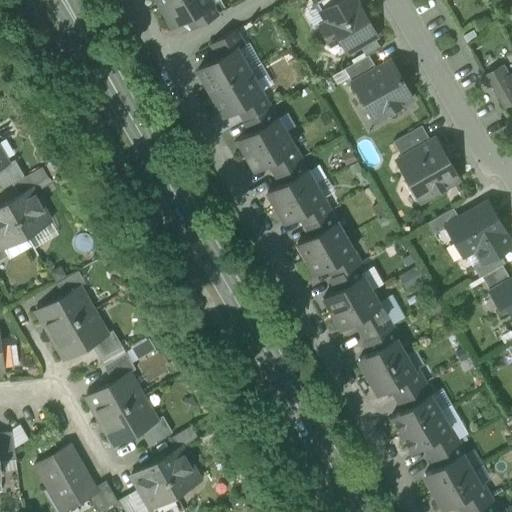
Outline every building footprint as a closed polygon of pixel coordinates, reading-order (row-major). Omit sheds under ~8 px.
[(156,0),(162,9),(177,0),(156,0)] [(188,18),(212,4),(210,0),(177,0),(162,9),(172,27),(185,20),(188,18)] [(313,0),(320,12),(341,0),(313,0)] [(340,39),(347,53),(376,36),(357,4),(352,7),(348,0),(341,0),(320,12),(326,22),(319,26),(330,44),(340,39)] [(190,29),(191,30),(219,14),(212,4),(188,18),(194,28),(190,29)] [(185,20),(190,29),(194,28),(188,18),(185,20)] [(211,44),(219,58),(236,48),(236,49),(243,45),(235,31),(211,44)] [(463,37),(467,43),(477,37),(473,31),(463,37)] [(236,49),(248,71),(261,64),(248,42),(243,45),(236,49)] [(197,70),(210,93),(248,71),(236,49),(236,48),(219,58),(197,70)] [(344,69),(352,83),(376,69),(368,55),(344,69)] [(352,83),(373,119),(385,112),(388,117),(402,109),(400,106),(412,99),(390,61),(376,69),(352,83)] [(273,86),(261,64),(248,71),(261,93),(263,92),(273,86)] [(487,75),(504,106),(511,102),(511,93),(504,79),(510,76),(504,65),(487,75)] [(261,93),(248,71),(210,93),(223,115),(235,108),(261,93)] [(243,122),(248,119),(270,107),(271,106),(263,92),(261,93),(235,108),(243,122)] [(276,118),(270,107),(248,119),(255,130),(276,118)] [(237,140),(246,155),(285,133),(276,118),(255,130),(237,140)] [(393,142),(401,157),(430,141),(421,126),(393,142)] [(294,148),(285,133),(246,155),(255,170),(272,160),(294,148)] [(419,194),(422,201),(458,180),(447,161),(444,163),(436,149),(439,147),(434,138),(430,141),(401,157),(396,160),(406,177),(405,183),(410,191),(419,194)] [(272,160),(278,171),(300,159),(294,148),(272,160)] [(0,186),(1,189),(12,183),(24,176),(14,159),(7,163),(7,164),(0,167),(0,186)] [(306,170),(300,159),(278,171),(285,182),(306,170)] [(41,166),(24,176),(12,183),(18,194),(30,187),(36,183),(47,177),(41,166)] [(267,192),(276,207),(315,185),(306,170),(285,182),(267,192)] [(36,183),(40,189),(51,183),(47,177),(36,183)] [(323,200),(315,185),(276,207),(285,222),(302,212),(323,200)] [(18,194),(6,201),(26,235),(50,221),(30,187),(18,194)] [(302,212),(308,223),(330,211),(323,200),(302,212)] [(2,249),(26,235),(6,201),(0,204),(0,246),(1,249),(2,249)] [(460,240),(467,253),(474,249),(481,262),(482,263),(499,253),(511,246),(487,202),(459,218),(445,226),(446,227),(455,243),(460,240)] [(427,223),(434,234),(446,227),(445,226),(459,218),(453,208),(427,223)] [(336,222),(330,211),(308,223),(314,234),(336,222)] [(26,235),(32,246),(34,248),(57,234),(50,221),(26,235)] [(297,244),(305,259),(345,237),(336,222),(314,234),(297,244)] [(32,246),(26,235),(2,249),(6,256),(8,259),(32,246)] [(353,252),(345,237),(305,259),(314,274),(332,264),(353,252)] [(462,256),(465,254),(467,253),(460,240),(455,243),(462,256)] [(473,267),(481,262),(474,249),(467,253),(465,254),(473,267)] [(334,276),(334,277),(360,263),(353,252),(332,264),(337,274),(334,276)] [(473,267),(479,278),(481,277),(502,265),(505,263),(499,253),(482,263),(481,262),(473,267)] [(360,263),(334,277),(341,288),(362,276),(356,265),(360,263)] [(481,277),(489,291),(510,279),(502,265),(481,277)] [(55,283),(62,295),(78,286),(79,287),(85,283),(78,270),(55,283)] [(323,298),(332,313),(371,291),(362,276),(341,288),(323,298)] [(506,306),(511,316),(511,277),(510,279),(489,291),(500,309),(506,306)] [(36,310),(50,335),(92,310),(79,287),(78,286),(62,295),(36,310)] [(380,307),(371,291),(332,313),(341,329),(358,319),(380,307)] [(358,319),(369,338),(391,326),(380,307),(358,319)] [(106,334),(92,310),(50,335),(64,359),(90,344),(106,335),(106,334)] [(373,346),(371,352),(395,339),(396,341),(399,339),(392,325),(391,326),(369,338),(373,346)] [(90,344),(99,359),(122,346),(112,330),(106,334),(106,335),(90,344)] [(358,359),(368,377),(405,356),(396,341),(395,339),(371,352),(358,359)] [(15,345),(0,346),(0,349),(2,366),(18,364),(15,345)] [(103,365),(112,381),(128,372),(128,373),(135,369),(126,352),(103,365)] [(413,371),(405,356),(368,377),(378,395),(391,387),(415,373),(413,371)] [(397,388),(401,396),(404,395),(425,383),(417,369),(413,371),(415,373),(391,387),(397,388)] [(86,396),(100,420),(142,396),(128,373),(128,372),(112,381),(86,396)] [(404,395),(410,406),(429,395),(431,394),(425,383),(404,395)] [(441,388),(431,394),(429,395),(439,412),(451,405),(441,388)] [(391,416),(401,434),(439,412),(429,395),(410,406),(403,410),(391,416)] [(397,398),(403,410),(410,406),(404,395),(401,396),(397,398)] [(155,420),(142,396),(100,420),(114,444),(140,429),(156,421),(155,420)] [(439,412),(448,429),(461,422),(451,405),(439,412)] [(448,429),(439,412),(401,434),(411,452),(423,445),(430,441),(449,430),(449,429),(448,429)] [(140,429),(149,445),(172,432),(162,416),(155,420),(156,421),(140,429)] [(11,427),(12,431),(14,448),(28,439),(18,423),(11,427)] [(179,446),(181,448),(198,438),(191,425),(170,437),(176,448),(179,446)] [(430,441),(436,452),(457,440),(451,428),(449,429),(449,430),(430,441)] [(0,432),(0,460),(15,459),(14,448),(12,431),(0,432)] [(465,454),(457,440),(436,452),(434,453),(439,461),(437,467),(460,454),(461,456),(465,454)] [(430,441),(423,445),(429,456),(434,453),(436,452),(430,441)] [(50,486),(64,509),(88,495),(96,491),(93,487),(69,444),(35,463),(48,487),(50,486)] [(176,448),(155,460),(175,494),(199,480),(181,448),(179,446),(176,448)] [(434,453),(429,456),(436,467),(437,467),(439,461),(434,453)] [(424,474),(434,492),(470,471),(461,456),(460,454),(437,467),(436,467),(424,474)] [(0,460),(0,469),(0,471),(17,469),(15,459),(0,460)] [(151,508),(175,494),(155,460),(131,474),(151,508)] [(479,486),(470,471),(434,492),(444,509),(456,502),(457,502),(480,489),(479,486)] [(88,495),(98,511),(117,501),(105,480),(93,487),(96,491),(88,495)] [(463,503),(467,511),(490,498),(482,485),(479,486),(480,489),(457,502),(463,503)] [(50,486),(48,487),(43,490),(55,511),(58,511),(64,509),(50,486)] [(118,499),(124,511),(138,511),(128,493),(118,499)] [(496,511),(498,511),(490,498),(467,511),(491,511),(493,511),(496,511)] [(456,502),(461,511),(464,511),(467,511),(463,503),(457,502),(456,502)]
